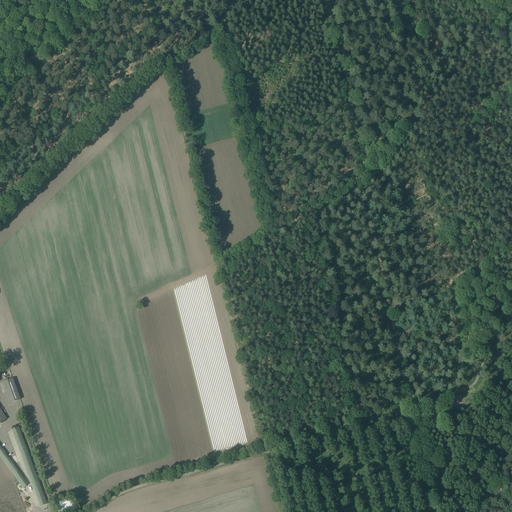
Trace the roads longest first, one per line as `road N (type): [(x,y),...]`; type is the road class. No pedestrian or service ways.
road 1 (track): [(87,511),(133,488),(463,392),(511,278)]
road 2 (track): [(325,0),(368,177),(407,408)]
road 3 (track): [(371,0),(422,22),(488,30),(511,49)]
road 4 (track): [(90,0),(0,92)]
